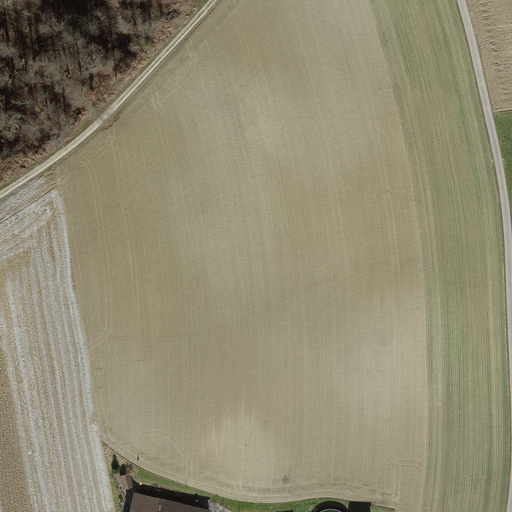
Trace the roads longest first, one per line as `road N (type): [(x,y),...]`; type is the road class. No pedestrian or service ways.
road 1 (unclassified): [(511,308),(499,161),(460,0)]
road 2 (track): [(0,200),(70,150),(217,0)]
